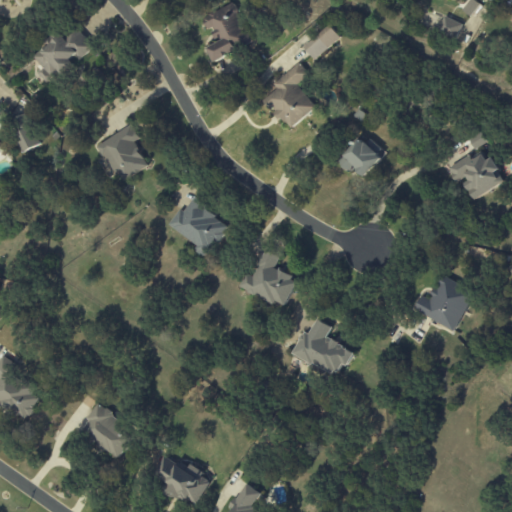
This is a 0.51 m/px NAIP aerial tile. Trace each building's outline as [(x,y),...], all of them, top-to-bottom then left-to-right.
[(213,61),(252,45),(235,2),(201,16),(207,28),(212,26),(219,42),(207,47),(213,61)] [(456,39),(462,24),(444,17),(438,31),(456,39)] [(341,40),(331,25),(303,45),(314,59),(341,40)] [(94,47),(76,27),(56,44),(53,41),(35,57),(44,67),(38,73),(46,82),(59,70),(64,76),(79,63),(78,62),(94,47)] [(274,83),(278,88),(265,99),(290,129),(317,108),(298,85),(309,75),(299,63),(274,83)] [(23,153),(41,145),(26,114),(16,119),(22,133),(15,137),(23,153)] [(99,144),(119,183),(148,168),(135,142),(140,139),(133,126),(99,144)] [(365,176),(386,152),(370,139),(366,144),(359,138),(339,163),(351,173),(355,168),(365,176)] [(506,182),(493,158),(488,160),(482,150),(449,168),(457,183),(464,178),(476,199),(506,182)] [(199,245),(195,251),(208,259),(230,224),(192,200),(185,212),(180,209),(169,226),(199,245)] [(285,308),(298,280),(274,269),(280,257),(265,250),(252,277),(246,274),(240,287),(285,308)] [(455,331),(475,292),(442,275),(429,300),(422,296),(414,311),(455,331)] [(292,355),(335,376),(341,364),(347,367),(354,352),(326,338),(332,327),(316,320),(308,336),(302,333),(292,355)] [(0,360),(0,378),(0,379),(0,403),(25,422),(46,393),(1,360),(0,360)] [(84,429),(103,443),(101,445),(103,446),(104,444),(117,453),(122,446),(125,448),(135,433),(113,417),(112,412),(108,409),(105,408),(98,403),(87,419),(90,421),(84,429)] [(166,455),(156,470),(175,482),(172,487),(179,492),(176,496),(182,500),(184,497),(190,501),(191,498),(199,503),(212,482),(202,476),(205,472),(193,464),(189,469),(166,455)] [(260,493),(246,484),(231,508),(234,510),(232,511),(259,511),(252,507),(260,493)]
